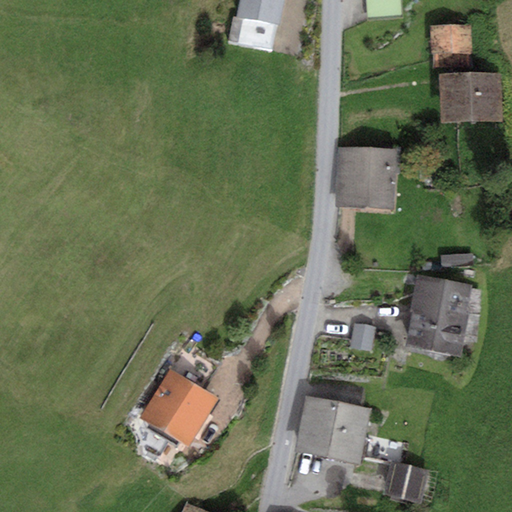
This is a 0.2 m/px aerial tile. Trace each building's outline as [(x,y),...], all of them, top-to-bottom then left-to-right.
[(279,26),(284,0),(240,0),(237,18),(277,26),(279,26)] [(400,0),(365,0),(367,19),(402,16),(400,0)] [(271,54),(277,26),(237,18),(233,18),(228,46),(271,54)] [(470,25),(430,27),(432,68),(472,66),(470,25)] [(501,73),(439,74),(440,123),(503,122),(501,73)] [(397,149),(338,147),(335,206),(394,209),(397,149)] [(473,255),(441,256),(441,269),(473,267),(473,255)] [(471,285),(416,274),(409,311),(412,311),(406,346),(461,356),(469,312),(466,311),(471,285)] [(376,327),(355,323),(351,348),(371,352),(376,327)] [(188,445),(219,399),(171,369),(139,418),(150,424),(147,428),(178,445),(181,441),(188,445)] [(371,409),(305,396),(294,451),(360,464),(371,409)] [(429,471),(392,462),(384,495),(421,504),(429,471)] [(210,511),(187,502),(182,511),(210,511)]
